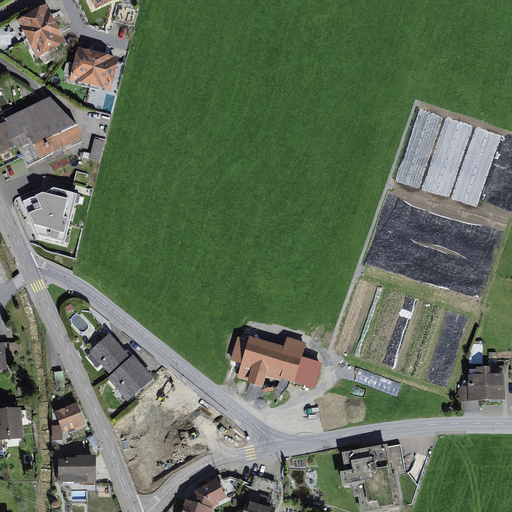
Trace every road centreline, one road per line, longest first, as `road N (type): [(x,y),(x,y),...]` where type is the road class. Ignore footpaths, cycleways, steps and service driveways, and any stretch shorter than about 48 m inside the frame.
road 1 (residential): [(275,447),(79,285),(30,268)]
road 2 (tertiary): [(135,511),(33,276)]
road 3 (tertiary): [(511,423),(370,431),(275,447)]
road 4 (tertiary): [(275,447),(198,467),(148,511)]
